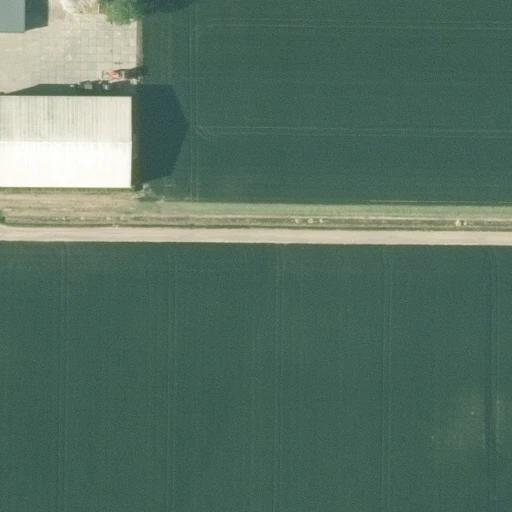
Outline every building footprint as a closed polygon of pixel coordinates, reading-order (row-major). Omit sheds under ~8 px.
[(0,0),(0,34),(21,35),(21,0),(0,0)] [(0,78),(29,79),(29,70),(0,69),(0,78)] [(46,84),(69,84),(70,71),(47,71),(46,84)] [(11,81),(0,80),(0,93),(10,93),(11,81)] [(127,101),(0,99),(0,188),(126,190),(127,101)]
